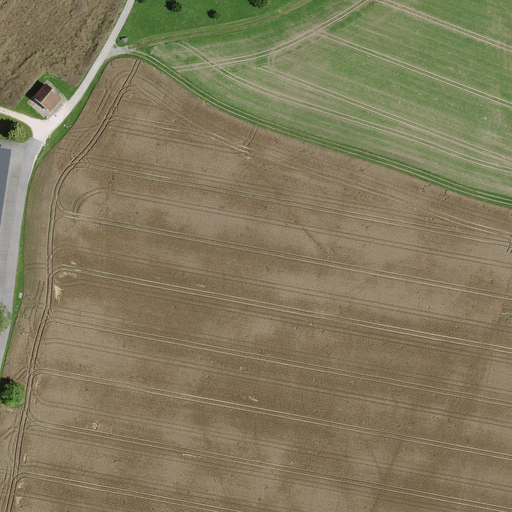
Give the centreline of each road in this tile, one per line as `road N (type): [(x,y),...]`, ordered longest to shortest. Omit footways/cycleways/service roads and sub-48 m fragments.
road 1 (track): [(511,204),(231,109),(142,53),(108,52)]
road 2 (track): [(125,48),(247,25),(304,0)]
